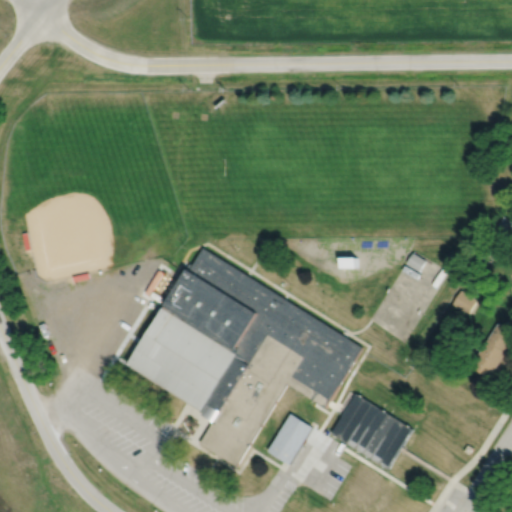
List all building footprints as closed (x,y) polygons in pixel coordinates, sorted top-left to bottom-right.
[(496,226),(509,235),(511,230),(511,221),(503,215),(496,226)] [(22,234),(25,250),(31,249),(28,232),(22,234)] [(363,346),(343,334),(204,248),(193,265),(190,263),(163,307),(127,365),(202,411),(200,414),(213,422),(200,443),(236,466),(287,383),(316,402),(326,407),(329,402),(363,346)] [(413,252),(406,263),(420,271),(426,260),(413,252)] [(340,257),(341,267),(357,267),(357,256),(340,257)] [(72,276),(73,282),(90,278),(89,273),(72,276)] [(452,304),(468,314),(477,299),(461,289),(452,304)] [(511,329),(499,322),(471,366),(490,378),(507,352),(505,350),(511,341),(509,340),(511,334),(511,329)] [(332,433),(364,453),(389,468),(401,449),(413,429),(357,393),(345,413),(332,433)] [(291,413),(267,451),(289,465),(313,427),(291,413)]
